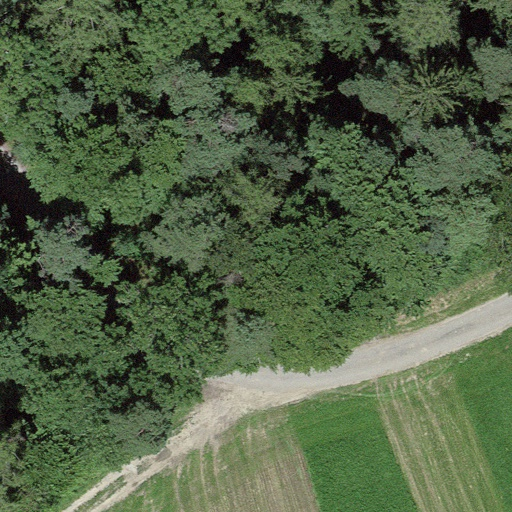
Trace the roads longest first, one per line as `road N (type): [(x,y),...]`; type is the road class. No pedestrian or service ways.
road 1 (track): [(511,305),(406,352),(253,396),(173,351),(0,168)]
road 2 (track): [(253,396),(217,437),(109,511)]
road 3 (track): [(0,398),(173,351)]
